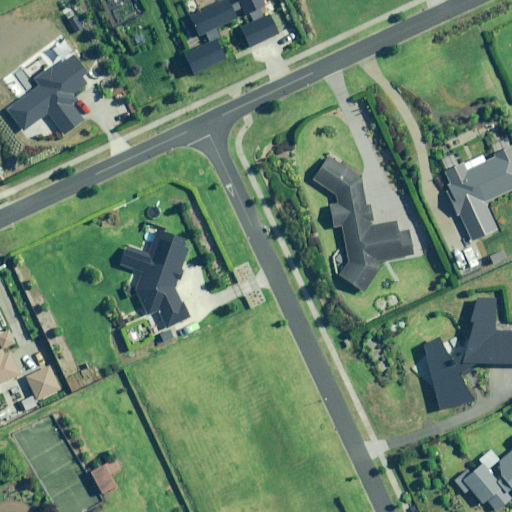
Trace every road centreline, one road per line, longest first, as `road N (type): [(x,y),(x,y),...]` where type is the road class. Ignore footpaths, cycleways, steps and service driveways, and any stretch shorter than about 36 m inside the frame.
road 1 (residential): [(383,511),(199,125)]
road 2 (residential): [(199,125),(462,0)]
road 3 (residential): [(0,218),(199,125)]
